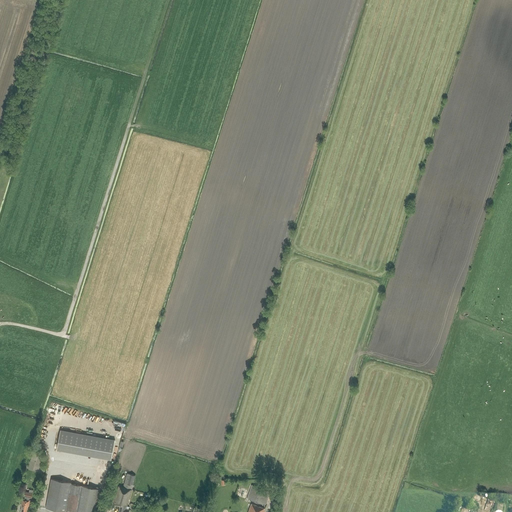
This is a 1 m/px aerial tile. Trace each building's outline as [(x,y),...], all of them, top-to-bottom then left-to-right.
[(112,460),(115,440),(61,430),(57,450),(112,460)] [(131,489),(135,475),(127,473),(123,487),(118,486),(117,492),(114,491),(111,502),(114,502),(113,504),(120,506),(118,511),(129,511),(130,510),(128,509),(129,507),(127,506),(132,489),(131,489)] [(95,511),(100,489),(71,483),(71,482),(51,479),(46,508),(66,511),(95,511)] [(266,505),(271,491),(252,485),(247,498),(266,505)] [(33,490),(30,489),(29,492),(26,491),(24,499),(22,499),(21,504),(22,505),(21,511),(24,511),(26,511),(28,506),(29,506),(30,500),(29,500),(29,498),(32,498),(33,490)]
